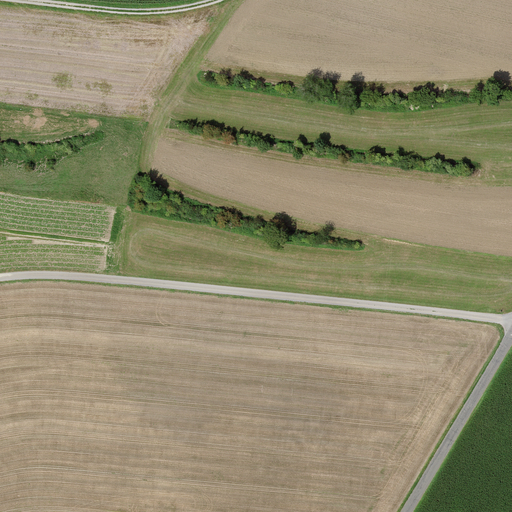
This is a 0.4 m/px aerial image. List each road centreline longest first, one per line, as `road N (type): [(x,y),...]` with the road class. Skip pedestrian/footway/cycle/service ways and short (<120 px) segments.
road 1 (track): [(0,280),(78,277),(511,321)]
road 2 (track): [(222,0),(150,14),(2,0)]
road 3 (unclassified): [(406,511),(511,340)]
